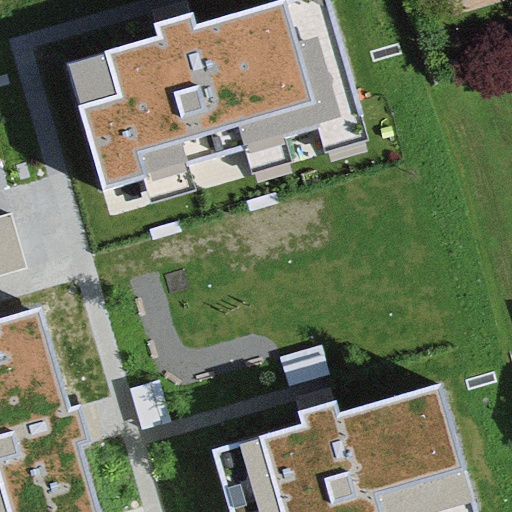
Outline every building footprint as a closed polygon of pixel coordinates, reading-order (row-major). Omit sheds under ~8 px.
[(247,0),(67,43),(106,206),(378,141),(343,0),(247,0)] [(62,68),(0,88),(0,152),(81,127),(62,68)] [(0,220),(0,283),(39,272),(22,214),(0,220)] [(0,308),(0,511),(119,511),(73,293),(0,308)] [(235,511),(497,511),(455,366),(213,437),(235,511)]
